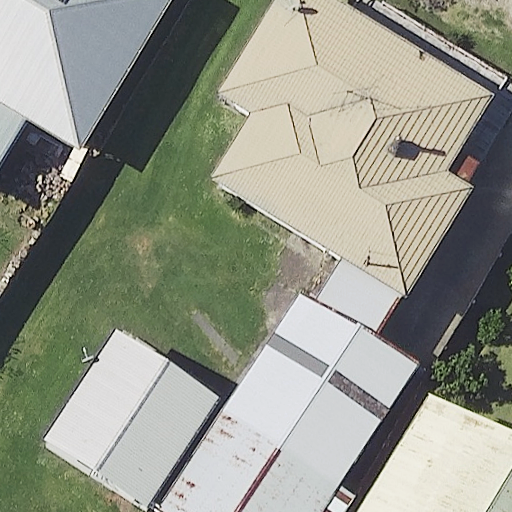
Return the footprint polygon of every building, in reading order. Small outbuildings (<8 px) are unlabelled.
[(0,0),(0,208),(40,137),(126,185),(229,0),(0,0)] [(363,49),(301,12),(231,128),(266,150),(228,214),(412,326),(475,222),(455,209),(511,115),(511,97),(381,19),(363,49)] [(168,511),(229,405),(127,347),(55,474),(121,511),(168,511)] [(344,511),(386,451),(278,378),(186,511),(344,511)] [(511,511),(511,470),(456,436),(408,511),(511,511)]
